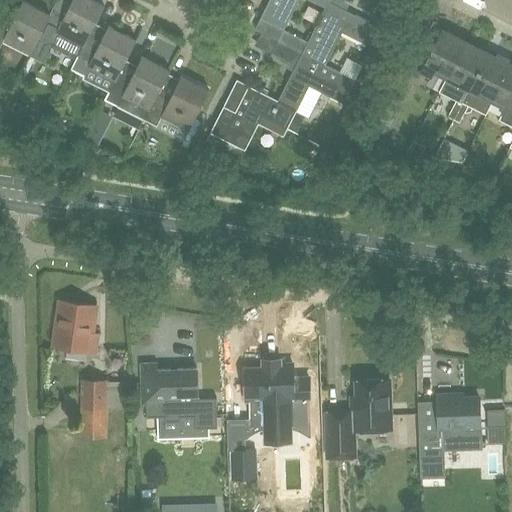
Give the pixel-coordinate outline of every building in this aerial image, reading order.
[(50,14),(49,14),(22,0),(11,23),(0,17),(0,45),(2,42),(29,56),(39,35),(50,14)] [(84,43),(85,43),(104,6),(92,0),(72,0),(65,14),(52,8),(49,14),(50,14),(39,35),(51,41),(56,33),(82,46),(83,46),(84,43)] [(328,0),(268,0),(260,17),(283,29),(277,41),(301,54),(308,41),(307,41),(284,29),(298,0),(311,0),(325,7),(328,0)] [(367,44),(376,25),(340,7),(344,0),(328,0),(325,7),(307,41),(308,41),(301,54),(325,65),(342,31),(367,44)] [(118,74),(136,39),(108,25),(96,49),(85,43),(84,43),(83,46),(82,46),(70,69),(84,76),(88,67),(114,80),(118,73),(118,74)] [(447,77),(465,42),(442,30),(430,53),(419,47),(407,72),(418,78),(421,71),(431,76),(434,70),(446,76),(447,77)] [(338,71),(325,65),(301,54),(277,41),(270,53),(295,66),(277,100),(296,110),(308,85),(343,103),(355,79),(351,78),(338,71)] [(465,97),(487,53),(465,42),(447,77),(446,76),(439,91),(456,100),(454,106),(465,111),(471,100),(465,97)] [(492,100),(510,65),(487,53),(465,97),(471,100),(465,111),(454,106),(448,117),(459,123),(465,112),(466,113),(471,112),(472,109),(472,108),(486,115),(493,100),(492,100)] [(158,93),(169,70),(141,56),(130,79),(118,74),(118,73),(114,80),(104,99),(143,119),(147,111),(148,111),(157,93),(158,93)] [(355,79),(361,66),(345,58),(338,71),(351,78),(355,79)] [(511,65),(510,65),(492,100),(493,100),(506,106),(499,119),(511,125),(511,65)] [(188,131),(208,90),(181,76),(169,99),(158,93),(157,93),(148,111),(147,111),(143,119),(157,126),(161,117),(188,131)] [(293,117),(296,110),(277,100),(236,79),(210,132),(244,150),(258,123),(283,136),(287,128),(293,117)] [(388,127),(402,100),(390,93),(388,93),(374,120),(388,127)] [(293,117),(287,128),(296,133),(302,121),(293,117)] [(102,136),(91,130),(84,144),(95,148),(102,136)] [(419,156),(424,146),(413,141),(406,155),(419,156)] [(59,299),(53,347),(96,352),(98,333),(92,333),(96,304),(59,299)] [(263,367),(244,368),(245,401),(250,400),(251,427),(310,425),(309,377),(293,378),(292,363),(279,363),(277,363),(277,366),(266,367),(266,363),(263,364),(263,367)] [(220,426),(219,395),(198,396),(197,368),(153,369),(153,380),(142,381),(142,404),(147,404),(148,416),(162,416),(165,420),(174,420),(174,421),(182,421),(183,432),(211,431),(211,426),(220,426)] [(390,427),(389,379),(356,380),(357,411),(326,412),(328,458),(355,457),(354,429),(390,427)] [(107,381),(83,380),(81,436),(105,437),(106,409),(107,381)] [(129,381),(107,381),(106,409),(128,409),(129,381)] [(438,402),(418,403),(420,465),(444,465),(443,450),(481,448),(480,429),(479,396),(452,397),(452,394),(437,394),(438,402)] [(504,425),(504,409),(489,409),(486,409),(487,425),(489,425),(504,425)] [(258,477),(256,447),(229,449),(230,479),(258,477)] [(284,501),(298,497),(295,484),(281,487),(284,501)]
